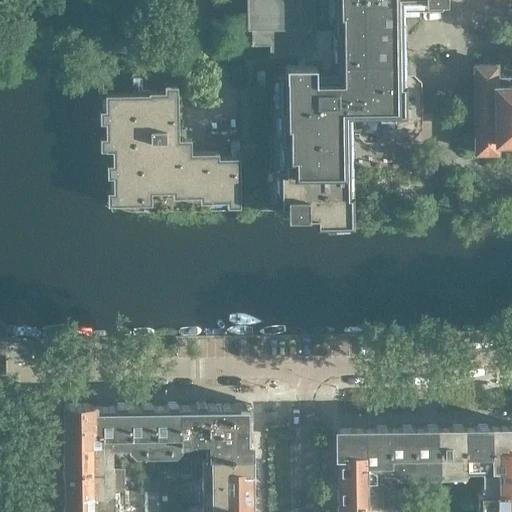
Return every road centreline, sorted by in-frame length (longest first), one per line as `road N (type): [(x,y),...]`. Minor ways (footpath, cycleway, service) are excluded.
road 1 (residential): [(305,367),(70,366),(35,373),(31,511)]
road 2 (residential): [(305,367),(511,363)]
road 3 (residential): [(307,511),(305,367)]
